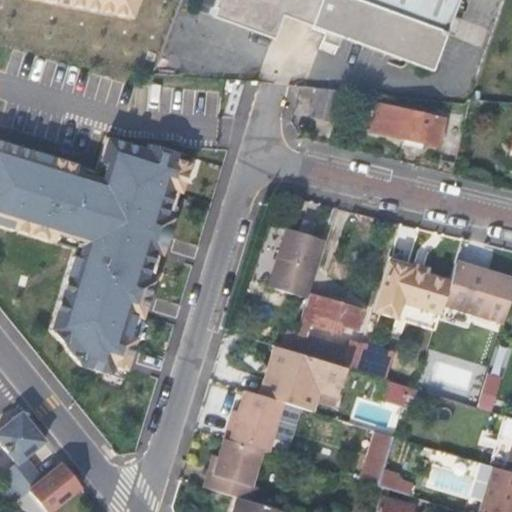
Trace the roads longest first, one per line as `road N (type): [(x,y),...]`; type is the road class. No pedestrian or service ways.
road 1 (residential): [(248,157),(143,511)]
road 2 (residential): [(511,221),(248,157)]
road 3 (residential): [(19,380),(130,511)]
